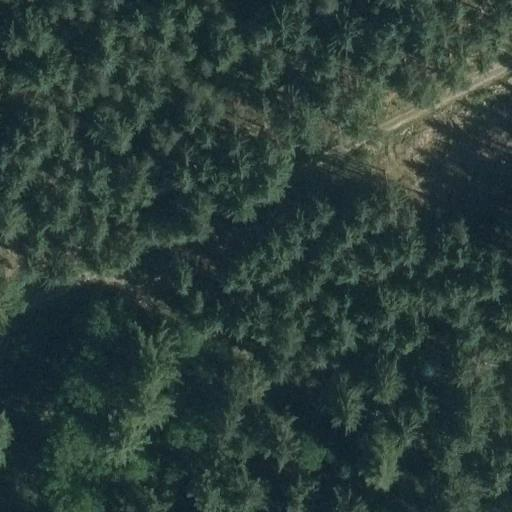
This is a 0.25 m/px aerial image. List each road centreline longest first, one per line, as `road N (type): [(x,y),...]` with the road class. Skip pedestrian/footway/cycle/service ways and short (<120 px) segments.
road 1 (track): [(0,163),(129,293),(511,475)]
road 2 (track): [(511,61),(0,320)]
